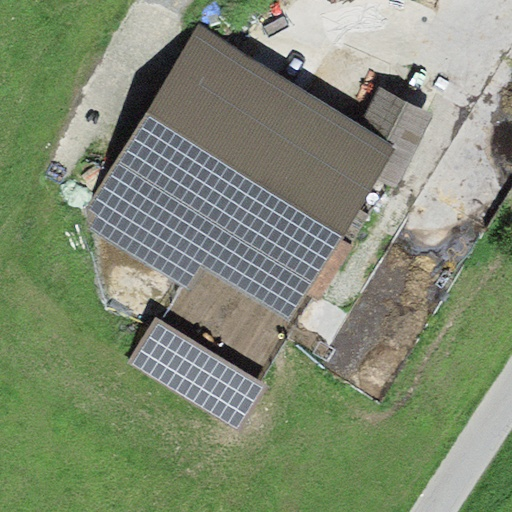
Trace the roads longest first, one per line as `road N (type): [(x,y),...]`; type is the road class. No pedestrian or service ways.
road 1 (track): [(77,161),(181,0)]
road 2 (unclassified): [(511,403),(443,511)]
